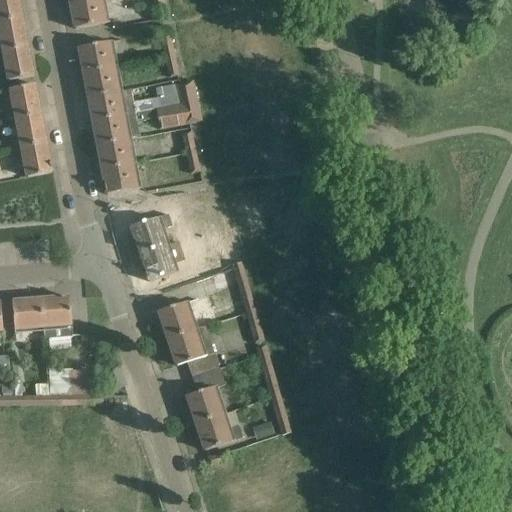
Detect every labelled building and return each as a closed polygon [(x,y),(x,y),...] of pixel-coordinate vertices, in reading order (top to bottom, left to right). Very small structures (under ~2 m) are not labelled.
[(0,0),(0,23),(22,19),(18,0),(0,0)] [(104,25),(99,0),(70,6),(75,30),(104,25)] [(162,0),(151,0),(154,11),(164,9),(162,0)] [(306,158),(271,11),(234,19),(270,167),(306,158)] [(22,19),(0,23),(0,41),(2,53),(28,48),(22,19)] [(165,59),(175,57),(170,36),(160,39),(165,59)] [(84,74),(114,69),(109,44),(79,50),(84,74)] [(28,48),(2,53),(8,82),(33,78),(28,48)] [(175,57),(165,59),(170,79),(180,77),(175,57)] [(84,74),(88,99),(118,93),(114,69),(84,74)] [(194,82),(184,84),(186,94),(196,92),(194,82)] [(93,123),(155,111),(188,105),(186,94),(184,84),(175,86),(177,94),(133,103),(130,91),(118,93),(88,99),(93,123)] [(10,91),(16,120),(40,115),(35,86),(10,91)] [(198,103),(196,92),(186,94),(188,105),(198,103)] [(188,105),(190,115),(200,113),(198,103),(188,105)] [(188,105),(155,111),(157,120),(160,132),(193,125),(190,115),(188,105)] [(155,111),(93,123),(97,147),(128,141),(140,139),(137,124),(157,120),(155,111)] [(190,115),(193,125),(202,123),(200,113),(190,115)] [(40,115),(16,120),(22,149),(46,144),(40,115)] [(182,136),(186,155),(195,154),(191,134),(182,136)] [(128,141),(97,147),(102,171),(132,166),(128,141)] [(46,144),(22,149),(28,179),(52,174),(46,144)] [(195,154),(186,155),(191,175),(200,173),(195,154)] [(137,190),(132,166),(102,171),(107,196),(137,190)] [(210,194),(202,196),(205,211),(214,209),(221,207),(217,192),(210,194)] [(283,208),(299,265),(325,258),(310,201),(283,208)] [(216,209),(222,228),(230,226),(224,207),(216,209)] [(131,229),(140,256),(165,247),(160,232),(172,228),(168,216),(131,229)] [(222,228),(224,238),(233,235),(230,226),(222,228)] [(224,238),(227,248),(236,245),(233,235),(224,238)] [(177,243),(165,247),(140,256),(149,283),(174,274),(171,266),(183,262),(177,243)] [(229,253),(233,267),(242,264),(236,245),(227,248),(229,253)] [(234,271),(236,276),(244,274),(242,264),(233,267),(234,271)] [(236,276),(239,286),(247,284),(244,274),(236,276)] [(239,286),(244,305),(253,303),(247,284),(239,286)] [(351,346),(337,291),(306,299),(320,354),(351,346)] [(70,299),(41,301),(44,329),(44,339),(73,337),(70,299)] [(15,331),(44,329),(41,301),(13,303),(15,331)] [(244,305),(247,315),(256,313),(253,303),(244,305)] [(159,313),(168,340),(193,332),(184,305),(159,313)] [(247,315),(250,325),(259,322),(256,313),(247,315)] [(250,325),(256,344),(264,341),(259,322),(250,325)] [(168,340),(177,368),(187,364),(192,379),(220,370),(206,328),(193,332),(168,340)] [(258,351),(260,360),(269,358),(266,348),(258,351)] [(0,373),(10,373),(9,357),(0,357),(0,373)] [(260,360),(263,370),(272,368),(269,358),(260,360)] [(124,386),(118,368),(105,373),(111,391),(124,386)] [(263,370),(269,389),(277,387),(272,368),(263,370)] [(187,398),(196,425),(222,416),(213,389),(225,385),(220,370),(192,379),(197,394),(187,398)] [(103,397),(97,371),(71,371),(49,371),(49,385),(49,397),(49,398),(56,398),(66,398),(83,397),(93,397),(103,397)] [(328,388),(342,444),(371,437),(357,381),(328,388)] [(49,385),(36,386),(36,398),(46,398),(49,398),(49,397),(49,385)] [(277,387),(269,389),(271,399),(280,397),(277,387)] [(66,408),(83,408),(83,397),(66,398),(66,408)] [(93,408),(93,397),(83,397),(83,408),(93,408)] [(104,408),(103,397),(93,397),(93,408),(104,408)] [(271,399),(274,409),(283,406),(280,397),(271,399)] [(4,409),(15,409),(15,398),(4,398),(4,409)] [(15,409),(25,409),(25,398),(15,398),(15,409)] [(25,409),(46,408),(46,398),(36,398),(25,398),(25,409)] [(46,408),(56,408),(56,398),(49,398),(46,398),(46,408)] [(56,408),(66,408),(66,398),(56,398),(56,408)] [(274,409),(280,428),(288,426),(283,406),(274,409)] [(222,416),(196,425),(205,452),(231,444),(243,439),(239,427),(227,431),(222,416)] [(274,436),(273,433),(270,424),(254,429),(257,439),(258,441),(274,436)] [(280,428),(283,438),(291,435),(288,426),(280,428)] [(0,500),(11,501),(12,495),(24,496),(24,502),(25,502),(26,496),(38,497),(38,503),(53,504),(54,497),(65,498),(65,504),(78,505),(78,511),(98,511),(136,511),(139,478),(82,475),(83,461),(0,456),(0,500)] [(225,511),(278,511),(279,481),(226,480),(225,511)] [(329,511),(383,511),(385,487),(330,485),(329,511)]
